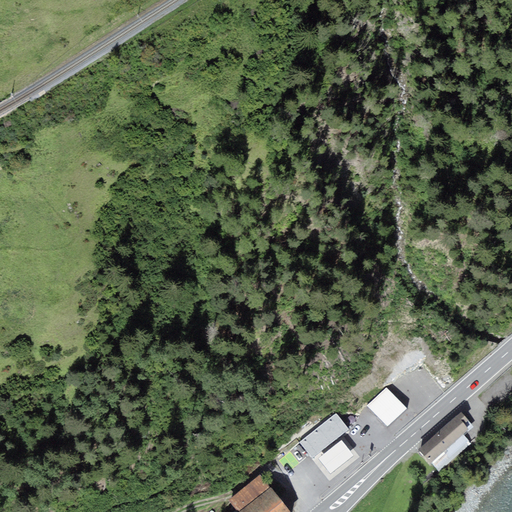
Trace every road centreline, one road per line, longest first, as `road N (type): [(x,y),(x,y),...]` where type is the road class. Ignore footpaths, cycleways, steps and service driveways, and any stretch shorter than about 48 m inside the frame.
road 1 (primary): [(511,347),(328,511)]
road 2 (track): [(303,511),(262,463),(239,468),(171,511)]
